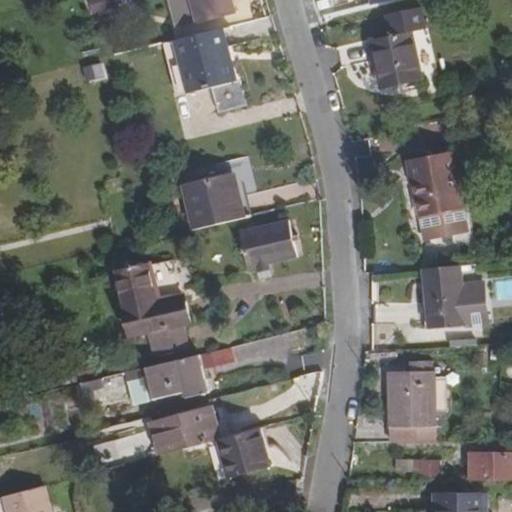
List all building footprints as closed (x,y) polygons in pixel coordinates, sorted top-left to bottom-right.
[(119,8),(117,0),(92,0),(95,12),(119,8)] [(235,11),(232,0),(170,0),(178,25),(235,11)] [(427,30),(423,6),(389,14),(392,36),(373,40),(383,88),(422,81),(413,32),(427,30)] [(199,89),(233,81),(225,47),(227,47),(223,27),(175,40),(180,58),(183,57),(191,91),(199,89)] [(85,68),(87,82),(106,78),(104,65),(85,68)] [(204,105),(243,96),(239,79),(233,81),(199,89),(204,105)] [(245,103),(243,96),(204,105),(205,113),(245,103)] [(463,208),(453,151),(409,159),(419,216),(463,208)] [(195,230),(244,218),(234,173),(186,184),(195,230)] [(463,208),(419,216),(423,238),(467,230),(463,208)] [(249,270),(255,269),(266,267),(297,259),(289,222),(240,233),(249,270)] [(159,301),(150,265),(119,272),(133,335),(191,322),(185,295),(159,301)] [(462,267),(425,270),(430,328),(483,324),(480,294),(464,295),(462,267)] [(236,362),(233,346),(129,372),(136,404),(184,392),(185,397),(209,393),(204,370),(236,362)] [(389,373),(390,444),(434,444),(433,413),(445,413),(444,378),(432,378),(432,364),(409,365),(408,373),(389,373)] [(84,385),(89,408),(129,399),(124,377),(84,385)] [(151,422),(159,457),(224,440),(215,405),(151,422)] [(271,467),(262,429),(224,440),(233,477),(271,467)] [(471,480),(511,479),(511,455),(472,455),(471,480)] [(415,472),(415,479),(438,479),(439,460),(398,460),(398,472),(415,472)] [(51,511),(45,487),(4,498),(8,511),(51,511)] [(487,511),(488,494),(436,494),(435,511),(487,511)]
